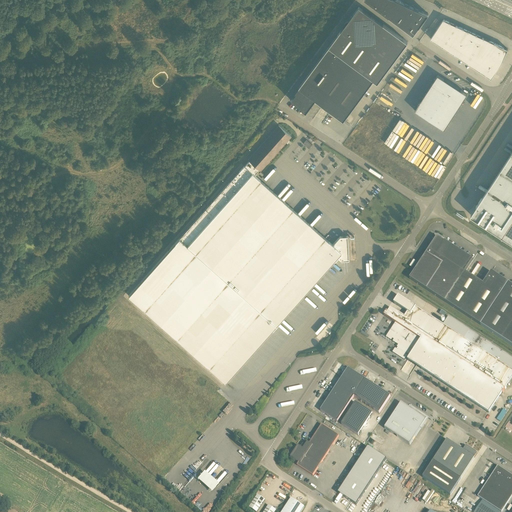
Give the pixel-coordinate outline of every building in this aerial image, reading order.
[(428,14),(405,3),(400,0),(366,0),(389,17),(389,16),(413,34),(419,27),(428,14)] [(359,6),(349,20),(329,47),(374,80),(378,83),(408,42),(359,6)] [(450,36),(457,26),(443,19),(437,28),(450,36)] [(457,26),(450,36),(462,44),(470,32),(457,26)] [(437,28),(431,39),(443,47),(450,36),(437,28)] [(483,38),(470,32),(462,44),(474,52),(483,38)] [(455,54),(462,44),(450,36),(443,47),(455,54)] [(474,52),(486,60),(496,44),(483,38),(474,52)] [(474,52),(462,44),(455,54),(467,62),(474,52)] [(508,49),(496,44),(486,60),(498,68),(502,63),(508,49)] [(344,120),(374,80),(329,47),(290,100),(306,112),(315,99),(344,120)] [(486,60),(474,52),(467,62),(479,70),(486,60)] [(491,78),(498,68),(486,60),(479,70),(491,78)] [(460,91),(446,81),(444,80),(444,79),(438,75),(415,110),(444,130),(467,95),(461,90),(460,91)] [(244,165),(128,296),(225,382),(337,257),(341,261),(349,260),(347,236),(340,237),(332,245),(255,175),(259,170),(261,171),(291,137),(279,125),(248,159),(249,161),(244,166),(244,165)] [(309,149),(313,145),(307,139),(303,143),(309,149)] [(511,151),(481,198),(476,207),(482,211),(483,211),(478,219),(477,220),(511,242),(511,151)] [(476,208),(475,208),(474,208),(473,209),(472,209),(472,210),(471,210),(471,211),(471,212),(471,213),(471,214),(471,215),(472,215),(472,216),(473,216),(473,217),(474,217),(475,217),(476,217),(477,217),(478,217),(478,216),(479,216),(479,215),(479,214),(480,214),(480,213),(480,212),(480,211),(479,211),(479,210),(478,209),(477,209),(477,208),(476,208)] [(465,273),(473,260),(437,237),(410,279),(511,346),(511,285),(491,272),(483,285),(465,273)] [(424,364),(421,369),(489,413),(502,393),(503,393),(505,389),(511,377),(511,370),(498,361),(504,353),(470,331),(464,339),(399,296),(394,303),(408,313),(405,318),(391,308),(388,313),(387,312),(384,316),(395,323),(386,338),(392,341),(393,339),(394,340),(393,342),(398,345),(397,347),(398,348),(397,350),(395,349),(393,353),(405,361),(407,356),(406,355),(407,354),(409,355),(413,349),(415,350),(411,355),(424,364)] [(361,377),(352,371),(353,370),(349,368),(349,369),(348,369),(347,369),(345,372),(346,372),(342,378),(341,377),(339,380),(340,381),(334,390),(333,390),(331,393),(332,393),(328,399),(328,398),(326,401),(326,402),(323,407),(322,406),(320,410),(321,410),(320,411),(338,422),(354,397),(379,413),(391,396),(390,396),(390,395),(387,393),(387,394),(381,390),(382,389),(379,387),(378,388),(373,385),(373,384),(370,382),(370,383),(365,379),(362,376),(361,377)] [(350,430),(364,409),(355,403),(341,425),(350,430)] [(410,409),(409,408),(401,403),(385,429),(410,445),(421,428),(427,420),(410,409)] [(358,436),(373,414),(364,409),(350,430),(358,436)] [(497,419),(501,422),(508,412),(505,409),(497,419)] [(319,431),(322,425),(310,444),(307,442),(306,445),(305,445),(304,445),(303,445),(302,447),(301,446),(301,447),(298,446),(291,457),(299,463),(297,466),(313,476),(339,436),(335,441),(319,431)] [(447,440),(433,462),(423,478),(450,496),(475,458),(473,457),(476,452),(476,453),(477,452),(466,446),(467,446),(464,451),(447,440)] [(357,506),(387,460),(368,448),(338,494),(357,506)] [(511,475),(498,466),(498,467),(478,497),(500,511),(501,511),(511,496),(511,475)] [(200,479),(214,492),(221,485),(207,472),(200,479)] [(255,511),(257,511),(265,500),(257,495),(249,508),(255,511)] [(282,511),(301,511),(304,507),(291,498),(282,511)]
